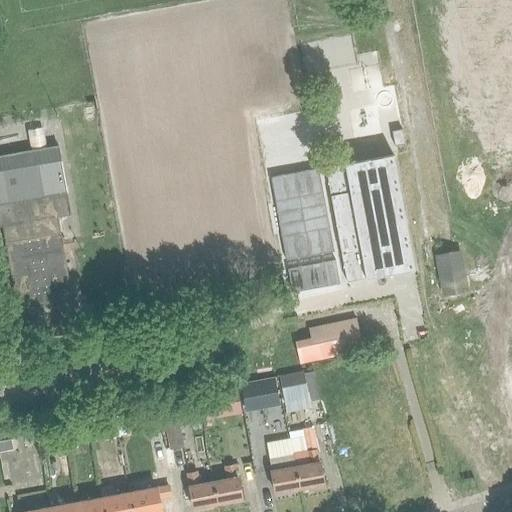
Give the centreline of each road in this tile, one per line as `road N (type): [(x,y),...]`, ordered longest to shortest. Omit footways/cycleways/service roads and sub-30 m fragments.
road 1 (residential): [(462,353),(412,96)]
road 2 (residential): [(511,263),(480,110),(469,95),(449,89),(412,96)]
road 3 (residential): [(511,507),(483,452),(462,353)]
